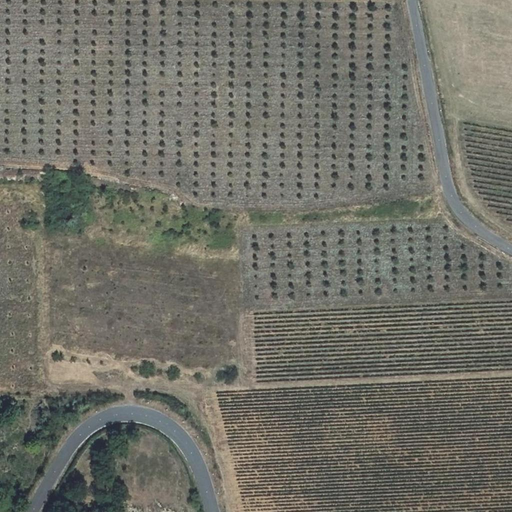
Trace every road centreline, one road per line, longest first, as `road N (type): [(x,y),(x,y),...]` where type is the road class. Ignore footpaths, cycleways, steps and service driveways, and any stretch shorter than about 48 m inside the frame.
road 1 (tertiary): [(211,511),(176,430),(128,412),(85,425),(29,511)]
road 2 (tertiary): [(411,0),(450,192),(480,230),(511,249)]
